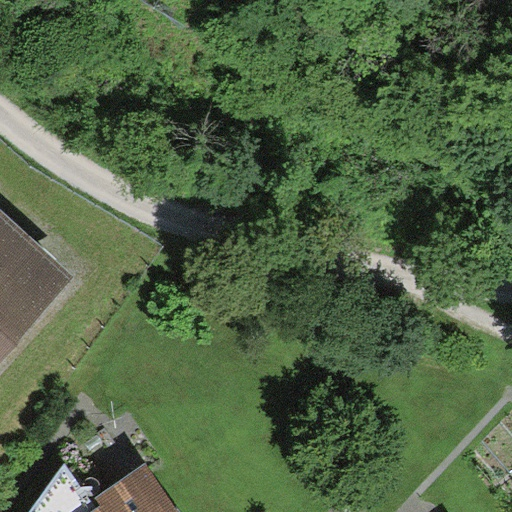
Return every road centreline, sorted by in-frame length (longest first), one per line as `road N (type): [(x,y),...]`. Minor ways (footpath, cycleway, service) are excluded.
road 1 (track): [(511,336),(338,262),(152,211),(96,185),(0,117)]
road 2 (track): [(338,262),(452,289),(511,288)]
